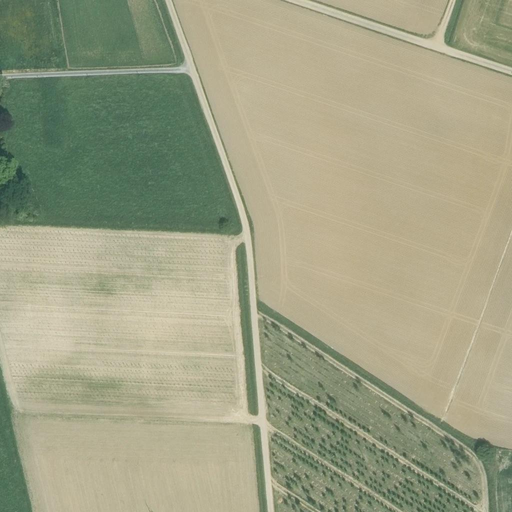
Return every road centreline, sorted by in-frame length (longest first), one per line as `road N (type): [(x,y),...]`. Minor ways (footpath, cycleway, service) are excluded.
road 1 (track): [(270,511),(245,227),(169,0)]
road 2 (track): [(292,0),(511,72)]
road 3 (track): [(198,70),(0,77)]
